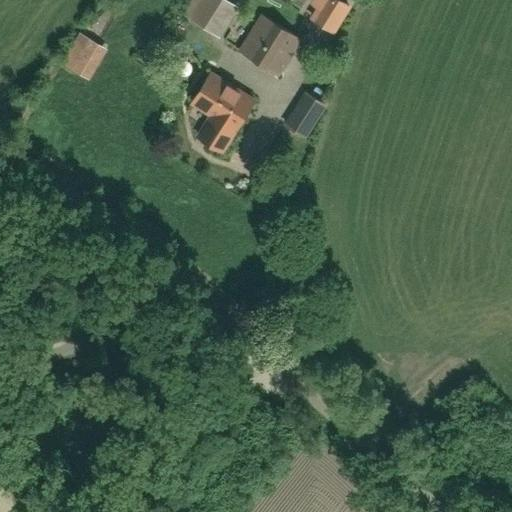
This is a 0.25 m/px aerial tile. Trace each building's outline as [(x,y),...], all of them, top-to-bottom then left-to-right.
[(230,0),(196,0),(189,15),(223,33),(239,4),(230,0)] [(359,4),(352,0),(320,0),(319,3),(324,6),(317,18),(341,33),(359,4)] [(267,16),(245,52),(281,74),(303,38),(267,16)] [(65,65),(97,78),(111,44),(78,31),(65,65)] [(239,87),(211,71),(192,105),(210,115),(199,134),(229,152),(245,123),(254,128),(266,107),(252,99),(256,93),(241,84),(239,87)] [(310,95),(290,126),(308,137),(328,106),(310,95)]
